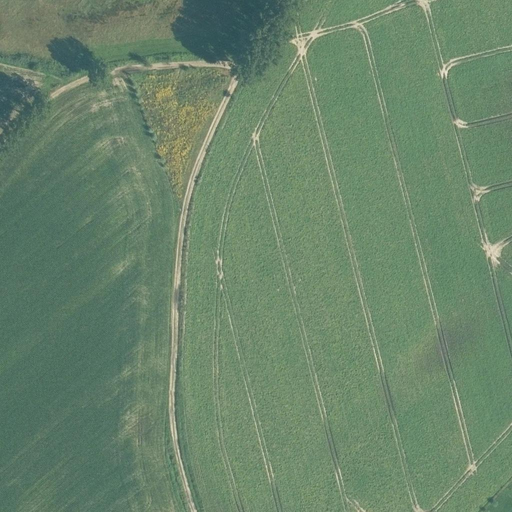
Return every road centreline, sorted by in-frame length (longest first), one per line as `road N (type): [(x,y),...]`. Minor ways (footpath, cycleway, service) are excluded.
road 1 (track): [(198,511),(176,464),(185,200),(248,59)]
road 2 (track): [(0,156),(56,91),(119,64),(248,59)]
